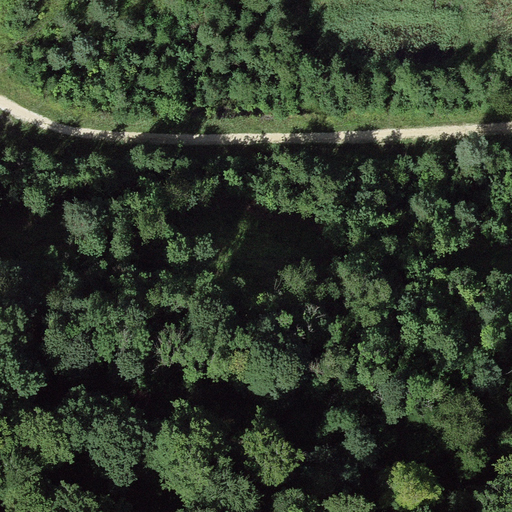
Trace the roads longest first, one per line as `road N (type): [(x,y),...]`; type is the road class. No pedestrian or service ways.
road 1 (track): [(0,99),(44,128),(315,137),(511,123)]
road 2 (track): [(0,436),(68,429),(511,502)]
